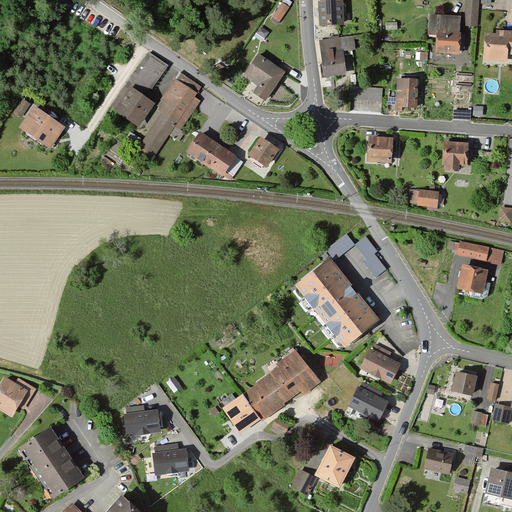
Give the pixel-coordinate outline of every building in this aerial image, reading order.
[(342,0),(318,0),(320,25),(344,24),(342,0)] [(479,1),(466,0),(465,26),(477,26),(479,1)] [(289,7),(282,3),(271,20),(278,24),(289,7)] [(460,16),(429,15),(428,34),(436,34),(436,53),(459,54),(460,43),(464,44),(464,35),(460,35),(460,16)] [(270,33),(261,27),(256,33),(265,39),(270,33)] [(511,31),(496,31),(496,34),(485,34),(484,60),(507,60),(507,54),(511,53),(511,31)] [(354,49),(353,37),(320,40),(324,75),(346,73),(343,50),(354,49)] [(145,97),(166,65),(148,53),(111,107),(117,111),(132,88),(145,97)] [(285,72),(259,54),(244,75),(258,85),(253,92),(265,100),(285,72)] [(194,97),(196,94),(174,79),(161,99),(164,101),(158,109),(162,112),(138,148),(152,157),(169,133),(194,97)] [(417,80),(397,79),(396,107),(416,108),(417,80)] [(381,100),(382,88),(350,87),(350,99),(381,100)] [(145,97),(132,88),(117,111),(139,126),(154,103),(145,97)] [(200,101),(194,97),(169,133),(178,140),(183,133),(180,130),(200,101)] [(21,117),(29,105),(23,101),(15,113),(21,117)] [(50,148),(65,127),(34,106),(19,127),(50,148)] [(227,169),(235,157),(200,133),(187,152),(222,176),(227,169)] [(393,138),(369,137),(368,161),(392,162),(393,138)] [(278,150),(261,138),(249,154),(267,167),(278,150)] [(468,143),(445,142),(443,165),(446,165),(446,170),(457,171),(458,166),(466,166),(468,143)] [(243,161),(235,157),(227,169),(234,174),(243,161)] [(428,204),(429,191),(409,190),(408,203),(428,204)] [(438,192),(429,191),(428,204),(437,205),(438,192)] [(511,208),(501,207),(500,221),(511,222),(511,208)] [(346,234),(326,250),(334,261),(355,245),(346,234)] [(366,236),(355,245),(367,260),(374,254),(378,251),(366,236)] [(502,251),(460,242),(457,255),(499,264),(502,251)] [(387,269),(374,254),(367,260),(364,262),(376,278),(387,269)] [(379,320),(329,258),(296,285),(346,347),(379,320)] [(486,269),(462,264),(457,287),(465,289),(469,297),(481,299),(487,295),(490,282),(484,280),(486,269)] [(391,352),(375,345),(373,350),(370,348),(360,368),(391,383),(400,364),(388,358),(391,352)] [(319,382),(296,350),(277,364),(279,366),(255,383),(256,384),(242,394),(260,418),(261,420),(301,391),(304,394),(319,382)] [(477,376),(456,371),(451,391),(472,396),(477,376)] [(15,383),(5,376),(0,384),(0,401),(2,403),(0,405),(0,409),(11,416),(18,405),(22,408),(35,389),(18,378),(15,383)] [(360,387),(358,386),(348,406),(378,421),(388,401),(380,397),(382,391),(363,382),(360,387)] [(497,383),(490,382),(486,398),(493,399),(497,383)] [(260,418),(242,394),(223,408),(240,432),(260,418)] [(511,407),(496,404),(493,420),(508,423),(511,407)] [(143,406),(127,407),(127,413),(125,413),(127,435),(160,432),(158,409),(144,410),(143,406)] [(470,424),(484,427),(487,414),(473,411),(470,424)] [(19,447),(52,497),(83,476),(50,426),(19,447)] [(156,474),(188,470),(186,449),(178,449),(178,443),(155,446),(156,452),(153,452),(156,474)] [(340,486),(355,457),(330,444),(315,474),(340,486)] [(424,468),(448,473),(452,453),(428,449),(424,468)] [(511,497),(511,472),(491,468),(485,492),(511,497)] [(316,478),(300,469),(291,487),(307,495),(316,478)] [(452,490),(467,494),(470,481),(456,477),(452,490)] [(141,511),(122,494),(105,511),(141,511)] [(81,511),(72,502),(62,511),(81,511)]
